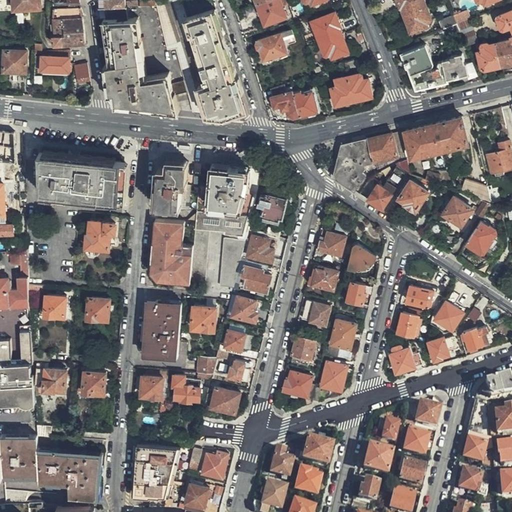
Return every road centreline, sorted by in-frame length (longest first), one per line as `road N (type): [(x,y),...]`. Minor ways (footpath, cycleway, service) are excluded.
road 1 (residential): [(116,511),(142,125)]
road 2 (residential): [(254,433),(318,179)]
road 3 (residential): [(402,236),(360,405)]
road 4 (residential): [(263,137),(224,0)]
road 5 (residential): [(461,373),(429,511)]
road 6 (residential): [(402,236),(511,306)]
road 7 (residential): [(97,121),(82,0)]
road 8 (primary): [(142,125),(263,137)]
road 9 (residential): [(402,113),(358,0)]
